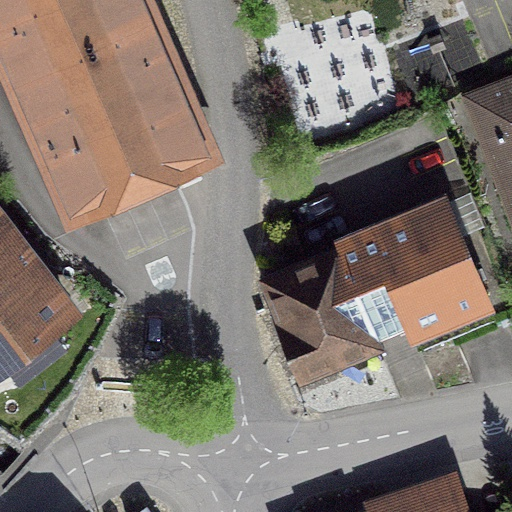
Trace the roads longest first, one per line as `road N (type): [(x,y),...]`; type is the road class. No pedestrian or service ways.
road 1 (residential): [(211,0),(222,75),(227,323),(240,418),(233,463)]
road 2 (unclassified): [(511,409),(233,463)]
road 3 (unclassified): [(233,463),(148,449),(96,456),(20,511)]
road 4 (unknown): [(226,209),(313,204),(441,160)]
